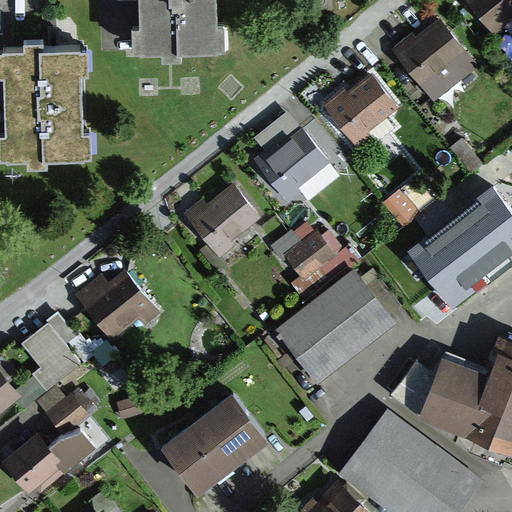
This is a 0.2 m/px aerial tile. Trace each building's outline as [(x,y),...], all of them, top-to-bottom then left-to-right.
[(140,0),(141,23),(134,23),(135,47),(164,46),(164,55),(182,55),(182,45),(225,44),(224,21),(217,21),(216,0),(140,0)] [(511,0),(469,0),(493,29),(505,19),(511,26),(511,0)] [(481,60),(442,14),(419,33),(414,27),(391,46),(435,98),(481,60)] [(24,46),(0,46),(0,69),(6,70),(7,130),(1,131),(1,153),(30,153),(30,162),(45,161),(45,152),(91,151),(91,128),(83,128),(82,67),(88,67),(87,45),(42,46),(42,37),(24,37),(24,46)] [(401,103),(372,68),(349,86),(346,82),(323,100),(359,144),(373,132),(370,128),(401,103)] [(329,158),(290,108),(256,134),(267,148),(258,155),(290,195),(300,188),(296,183),(329,158)] [(463,134),(450,145),(471,171),(485,160),(463,134)] [(261,213),(233,179),(207,200),(203,195),(186,209),(220,252),(234,241),(231,238),(261,213)] [(416,250),(455,299),(474,283),(470,278),(510,246),(511,248),(511,207),(492,183),(453,214),(438,195),(419,210),(400,187),(385,199),(422,245),(416,250)] [(292,227),(272,242),(273,250),(307,296),(358,258),(347,244),(343,247),(328,228),(321,233),(316,228),(314,229),(307,220),(294,230),(292,227)] [(283,325),(279,328),(317,377),(395,317),(353,263),(279,320),(283,325)] [(102,269),(76,292),(112,334),(135,314),(143,324),(162,308),(126,265),(110,278),(102,269)] [(60,310),(23,339),(42,363),(34,369),(48,386),(81,360),(66,341),(77,332),(60,310)] [(443,349),(436,368),(418,356),(394,390),(422,415),(470,449),(511,464),(511,336),(501,332),(488,366),(443,349)] [(0,362),(0,404),(21,387),(0,362)] [(234,381),(163,433),(199,482),(270,430),(234,381)] [(72,391),(47,412),(61,429),(86,409),(72,391)] [(121,405),(123,417),(141,412),(138,401),(121,405)] [(385,402),(338,466),(400,511),(452,511),(482,473),(385,402)] [(39,427),(4,456),(32,490),(38,485),(41,488),(65,468),(97,442),(83,425),(62,431),(51,441),(39,427)] [(300,506),(306,511),(376,511),(379,509),(339,472),(316,496),(313,493),(300,506)] [(98,507),(91,511),(123,511),(104,488),(91,499),(98,507)]
